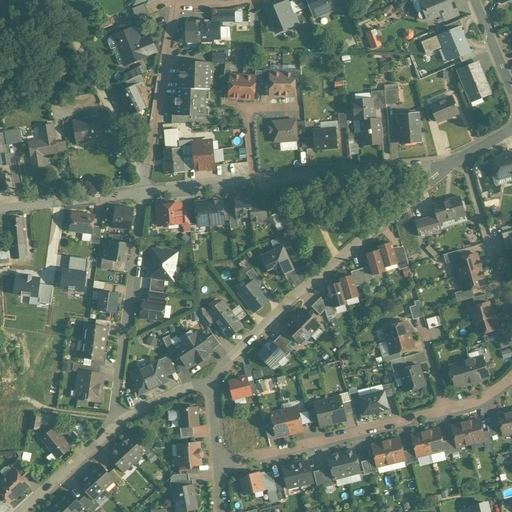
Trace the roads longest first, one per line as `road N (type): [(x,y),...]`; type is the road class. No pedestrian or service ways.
road 1 (unclassified): [(212,377),(464,158)]
road 2 (residential): [(445,411),(218,465)]
road 3 (residential): [(145,193),(115,421)]
road 4 (residential): [(464,158),(253,181)]
road 5 (track): [(58,0),(145,193)]
road 6 (residential): [(145,193),(175,3)]
road 7 (residential): [(511,320),(464,158)]
road 8 (residential): [(145,193),(0,209)]
road 9 (unclassified): [(20,511),(115,421)]
